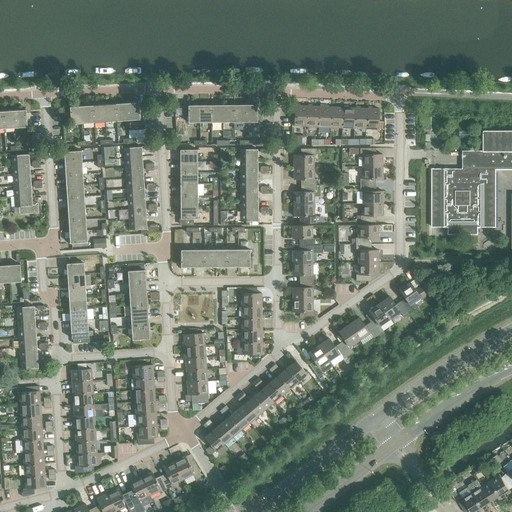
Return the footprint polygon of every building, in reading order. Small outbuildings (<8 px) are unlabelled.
[(138,102),(127,103),(128,120),(139,120),(138,102)] [(127,103),(115,104),(116,121),(128,120),(127,103)] [(115,104),(104,105),(105,122),(116,121),(115,104)] [(92,105),(81,106),(82,123),(94,123),(92,105)] [(104,105),(92,105),(94,123),(105,122),(104,105)] [(200,123),(199,105),(188,105),(188,123),(200,123)] [(211,105),(199,105),(200,123),(211,122),(211,105)] [(222,105),(211,105),(211,122),(222,122),(222,105)] [(234,105),(222,105),(222,122),(234,122),(234,105)] [(245,105),(234,105),(234,122),(245,122),(245,105)] [(257,105),(245,105),(245,122),(257,122),(257,110),(257,105)] [(293,126),(306,126),(307,106),(294,105),(293,126)] [(82,123),(81,106),(69,107),(70,124),(82,123)] [(307,106),(306,126),(308,126),(307,129),(308,130),(315,130),(316,129),(316,127),(318,127),(319,107),(307,106)] [(331,107),(319,107),(318,127),(330,127),(331,107)] [(343,108),(331,107),(330,127),(342,128),(343,108)] [(355,108),(343,108),(342,128),(354,128),(355,108)] [(367,109),(355,108),(354,128),(366,129),(367,109)] [(379,109),(367,109),(366,129),(378,129),(378,121),(379,109)] [(26,110),(14,111),(15,128),(27,127),(26,110)] [(14,111),(3,111),(4,129),(15,128),(14,111)] [(144,129),(129,130),(129,139),(135,138),(136,143),(144,142),(144,129)] [(502,169),(511,169),(511,130),(483,130),(483,151),(462,151),(462,169),(432,169),(432,227),(448,227),(448,234),(478,234),(478,227),(496,227),(496,170),(502,170),(502,169)] [(114,147),(103,147),(104,159),(108,159),(108,154),(109,151),(112,151),(114,147)] [(124,148),(125,158),(142,157),(141,147),(124,148)] [(362,155),(362,167),(382,167),(382,154),(372,154),(372,148),(360,148),(360,155),(362,155)] [(240,149),(240,160),(257,160),(257,149),(240,149)] [(293,155),(293,167),(314,167),(313,155),(316,155),(316,149),(303,149),(303,155),(293,155)] [(180,150),(180,162),(197,161),(197,150),(180,150)] [(64,152),(64,164),(81,162),(81,151),(64,152)] [(11,155),(12,166),(29,165),(29,154),(11,155)] [(125,158),(125,169),(143,167),(142,157),(125,158)] [(240,160),(240,170),(257,170),(257,160),(240,160)] [(180,162),(180,173),(197,173),(197,161),(180,162)] [(64,164),(65,175),(82,174),(81,162),(64,164)] [(12,166),(13,176),(30,175),(29,165),(12,166)] [(125,169),(126,179),(143,178),(143,167),(125,169)] [(304,180),(304,186),(316,186),(316,179),(314,179),(314,167),(293,167),(293,180),(304,180)] [(360,179),(360,185),(372,185),(372,179),(382,179),(382,167),(362,167),(362,179),(360,179)] [(240,170),(240,180),(257,180),(257,170),(240,170)] [(180,173),(180,184),(197,184),(197,173),(180,173)] [(65,175),(66,186),(83,185),(82,174),(65,175)] [(13,176),(13,186),(31,185),(30,175),(13,176)] [(126,179),(127,189),(144,188),(143,178),(126,179)] [(240,180),(240,190),(257,190),(257,180),(240,180)] [(180,184),(180,196),(197,196),(197,184),(180,184)] [(13,186),(14,196),(31,195),(31,185),(13,186)] [(66,186),(67,198),(84,197),(83,185),(66,186)] [(362,191),(362,204),(383,204),(382,191),(372,191),(372,185),(360,185),(360,191),(362,191)] [(294,192),(294,204),(314,204),(314,192),(316,192),(316,186),(304,186),(304,192),(294,192)] [(127,189),(127,199),(145,198),(144,188),(127,189)] [(240,190),(240,201),(258,200),(257,190),(240,190)] [(31,195),(14,196),(15,207),(18,207),(19,214),(38,213),(38,203),(32,203),(31,195)] [(180,196),(180,207),(197,207),(197,196),(180,196)] [(67,198),(67,209),(84,208),(84,197),(67,198)] [(127,199),(128,209),(145,208),(145,198),(127,199)] [(240,201),(240,211),(258,211),(258,200),(240,201)] [(314,204),(294,204),(294,216),(304,216),(304,223),(316,223),(316,216),(314,216),(314,204)] [(383,204),(362,204),(362,216),(360,216),(360,222),(372,222),(372,216),(383,216),(383,204)] [(197,207),(180,207),(180,219),(198,219),(197,207)] [(67,209),(68,220),(85,219),(84,208),(67,209)] [(128,209),(129,219),(146,218),(145,208),(128,209)] [(258,211),(240,211),(240,221),(258,221),(258,211)] [(146,218),(129,219),(129,230),(147,229),(146,218)] [(68,220),(69,232),(86,231),(85,219),(68,220)] [(355,238),(355,244),(368,244),(368,238),(378,238),(378,225),(357,225),(358,238),(355,238)] [(302,239),(302,245),(314,245),(314,238),(312,238),(312,226),(292,226),(292,239),(302,239)] [(86,231),(69,232),(70,243),(70,250),(87,249),(86,242),(87,242),(86,231)] [(104,239),(93,240),(94,248),(105,247),(104,239)] [(358,250),(358,263),(378,262),(378,250),(368,250),(368,244),(355,244),(355,250),(358,250)] [(292,251),(292,263),(312,263),(312,251),(314,251),(314,245),(302,245),(302,251),(292,251)] [(249,249),(238,250),(238,267),(250,267),(249,249)] [(192,267),(192,250),(180,250),(181,267),(192,267)] [(204,250),(192,250),(192,267),(204,267),(204,250)] [(215,250),(204,250),(204,267),(215,267),(215,250)] [(226,250),(215,250),(215,267),(227,267),(226,250)] [(238,250),(226,250),(227,267),(238,267),(238,250)] [(378,262),(358,263),(358,275),(356,275),(356,281),(368,281),(368,275),(378,275),(378,262)] [(66,264),(67,275),(84,274),(83,263),(66,264)] [(302,275),(302,281),(315,281),(315,275),(312,275),(312,263),(292,263),(292,275),(302,275)] [(20,264),(8,265),(9,282),(21,282),(20,264)] [(8,265),(0,265),(0,283),(9,282),(8,265)] [(127,271),(128,283),(145,282),(145,270),(127,271)] [(67,275),(68,287),(85,286),(84,274),(67,275)] [(292,288),(292,300),(313,300),(312,288),(315,288),(315,281),(302,281),(302,288),(292,288)] [(128,283),(129,294),(146,293),(145,282),(128,283)] [(406,300),(402,304),(409,314),(414,310),(410,305),(420,297),(410,283),(399,290),(406,300)] [(68,287),(68,298),(86,297),(85,286),(68,287)] [(129,294),(130,306),(147,304),(146,293),(129,294)] [(241,293),(241,306),(261,306),(261,293),(241,293)] [(68,298),(69,310),(86,308),(86,297),(68,298)] [(389,297),(379,304),(389,318),(400,311),(404,317),(409,314),(402,304),(397,307),(389,297)] [(313,300),(292,300),(292,312),(302,312),(303,318),(315,318),(315,312),(313,312),(313,300)] [(130,306),(130,317),(148,316),(147,304),(130,306)] [(376,321),(371,325),(378,335),(379,335),(383,331),(379,326),(389,318),(379,304),(369,311),(376,321)] [(17,307),(17,318),(35,316),(34,306),(17,307)] [(241,306),(241,318),(262,318),(261,306),(241,306)] [(69,310),(70,321),(87,320),(86,308),(69,310)] [(17,318),(18,328),(35,327),(35,316),(17,318)] [(130,317),(131,328),(148,327),(148,316),(130,317)] [(359,317),(349,325),(359,339),(369,332),(373,338),(378,335),(371,325),(366,328),(359,317)] [(241,318),(241,330),(262,330),(262,318),(241,318)] [(87,320),(70,321),(71,333),(71,339),(95,337),(94,331),(88,331),(87,320)] [(108,331),(107,321),(99,321),(99,331),(108,331)] [(346,342),(341,346),(348,356),(353,352),(349,346),(359,339),(349,325),(338,332),(346,342)] [(18,328),(19,338),(36,337),(35,327),(18,328)] [(148,327),(131,328),(132,340),(149,339),(148,327)] [(241,330),(242,342),(262,342),(262,330),(241,330)] [(383,331),(379,335),(384,342),(390,338),(385,330),(383,331)] [(369,332),(359,339),(363,345),(373,338),(369,332)] [(183,334),(184,347),(204,345),(204,333),(183,334)] [(19,338),(19,348),(37,347),(36,337),(19,338)] [(329,338),(318,346),(329,360),(339,353),(343,359),(346,357),(348,356),(341,346),(336,349),(329,338)] [(262,342),(242,342),(242,354),(262,354),(262,342)] [(184,347),(185,359),(205,357),(204,345),(184,347)] [(329,360),(318,346),(308,353),(315,363),(311,367),(318,377),(323,373),(319,367),(329,360)] [(19,348),(20,358),(37,357),(37,347),(19,348)] [(37,357),(20,358),(21,369),(38,368),(37,357)] [(185,359),(186,371),(206,369),(205,357),(185,359)] [(295,360),(287,368),(298,381),(307,374),(295,360)] [(132,366),(133,378),(153,377),(152,365),(132,366)] [(287,368),(279,375),(290,388),(298,381),(287,368)] [(71,370),(71,382),(92,381),(91,369),(71,370)] [(186,371),(187,383),(207,381),(206,369),(186,371)] [(279,375),(270,382),(281,395),(290,388),(279,375)] [(133,378),(134,390),(154,389),(153,377),(133,378)] [(71,382),(72,394),(92,393),(92,381),(71,382)] [(207,381),(187,383),(187,395),(208,394),(207,381)] [(270,382),(262,389),(273,402),(281,395),(270,382)] [(20,404),(40,403),(39,391),(39,386),(22,387),(22,392),(19,392),(20,404)] [(134,390),(135,402),(155,401),(154,389),(134,390)] [(262,389),(254,395),(265,409),(273,402),(262,389)] [(72,394),(73,406),(93,405),(92,393),(72,394)] [(254,395),(246,402),(257,416),(265,409),(254,395)] [(310,396),(301,404),(308,411),(317,403),(310,396)] [(135,402),(135,414),(156,413),(155,401),(135,402)] [(246,402),(237,409),(248,423),(257,416),(246,402)] [(20,404),(21,416),(41,415),(40,403),(20,404)] [(73,406),(74,418),(94,417),(93,405),(73,406)] [(237,409),(229,416),(240,430),(248,423),(237,409)] [(135,414),(136,426),(156,425),(156,413),(135,414)] [(21,416),(21,428),(41,427),(41,415),(21,416)] [(229,416),(221,423),(232,437),(240,430),(229,416)] [(74,418),(75,430),(95,429),(94,417),(74,418)] [(285,418),(279,423),(284,429),(290,424),(285,418)] [(213,430),(224,444),(228,448),(236,441),(232,437),(221,423),(213,430)] [(156,425),(136,426),(137,439),(157,437),(156,425)] [(21,428),(22,440),(42,439),(41,427),(21,428)] [(75,430),(75,442),(96,441),(95,429),(75,430)] [(224,444),(213,430),(204,437),(215,451),(224,444)] [(22,440),(23,452),(43,451),(42,439),(22,440)] [(75,442),(76,454),(96,453),(96,441),(75,442)] [(254,447),(249,451),(252,455),(257,451),(254,447)] [(23,452),(24,464),(44,463),(43,451),(23,452)] [(96,453),(76,454),(77,467),(97,465),(96,453)] [(185,456),(174,461),(182,480),(193,474),(194,476),(200,474),(195,462),(189,465),(185,456)] [(167,476),(161,478),(167,490),(173,487),(172,485),(182,480),(174,461),(163,467),(167,476)] [(24,464),(24,476),(45,475),(44,463),(24,464)] [(223,465),(219,469),(223,474),(227,471),(223,465)] [(511,476),(508,471),(503,475),(511,484),(511,476)] [(152,472),(140,477),(149,496),(160,490),(161,492),(167,490),(161,478),(156,481),(152,472)] [(499,474),(490,480),(505,504),(509,502),(504,493),(509,490),(499,474)] [(45,475),(24,476),(25,489),(45,487),(45,475)] [(511,484),(503,475),(501,477),(509,490),(511,487),(511,484)] [(134,492),(128,494),(134,506),(139,503),(138,501),(149,496),(140,477),(129,483),(134,492)] [(490,480),(481,486),(491,501),(496,498),(501,507),(505,504),(490,480)] [(481,486),(472,492),(484,511),(490,511),(485,505),(491,501),(481,486)] [(118,488),(107,493),(116,511),(127,506),(128,508),(134,506),(128,494),(123,497),(118,488)] [(484,511),(472,492),(462,498),(464,500),(459,504),(464,511),(468,511),(470,511),(471,511),(474,511),(478,510),(479,511),(484,511)] [(101,508),(95,510),(95,511),(115,511),(116,511),(107,493),(96,499),(101,508)] [(187,493),(172,500),(174,506),(190,499),(187,493)] [(170,499),(162,502),(166,510),(173,506),(170,499)] [(139,503),(134,506),(136,511),(140,511),(143,511),(139,503)]
